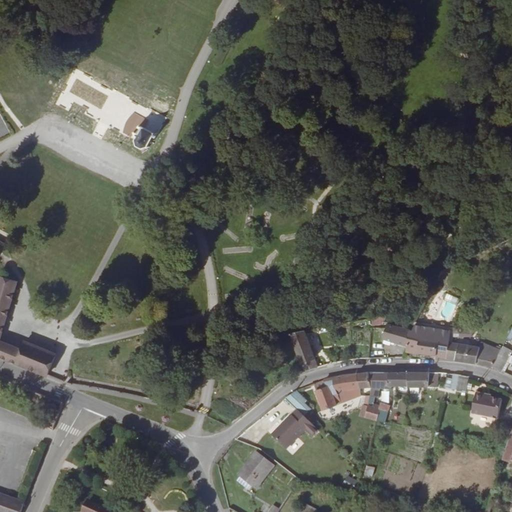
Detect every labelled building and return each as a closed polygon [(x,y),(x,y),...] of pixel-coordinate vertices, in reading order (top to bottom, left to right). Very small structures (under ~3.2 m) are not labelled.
[(70,80),(55,105),(68,112),(74,101),(87,109),(84,114),(111,130),(112,129),(122,134),(125,129),(138,137),(136,140),(135,140),(136,141),(138,145),(137,146),(138,147),(139,146),(142,148),(142,150),(143,150),(143,148),(148,147),(148,148),(149,147),(149,145),(150,142),(151,143),(149,142),(153,135),(156,136),(166,118),(149,109),(148,111),(91,80),(93,77),(75,68),(69,79),(70,80)] [(448,268),(441,271),(435,283),(443,287),(452,270),(448,268)] [(0,337),(17,282),(0,276),(0,356),(48,375),(56,355),(25,342),(21,352),(0,343),(0,337)] [(416,320),(411,330),(410,330),(409,334),(407,347),(406,351),(446,357),(448,342),(452,343),(453,335),(454,329),(422,324),(422,322),(416,320)] [(315,359),(305,332),(292,334),(306,371),(318,367),(314,359),(315,359)] [(409,334),(400,332),(398,345),(407,347),(409,334)] [(501,351),(493,367),(497,369),(502,372),(510,355),(511,351),(511,350),(508,349),(511,339),(511,337),(508,336),(501,351)] [(446,357),(445,359),(468,363),(493,367),(501,351),(481,344),(480,347),(452,343),(448,342),(446,357)] [(371,387),(370,372),(358,374),(345,375),(348,390),(357,388),(371,387)] [(391,386),(389,373),(381,373),(370,372),(371,387),(370,396),(374,397),(375,391),(379,391),(379,388),(391,388),(391,386)] [(399,373),(389,373),(391,386),(396,386),(408,385),(408,373),(399,373)] [(437,387),(439,373),(423,373),(408,373),(408,385),(408,387),(426,387),(437,387)] [(348,390),(345,375),(329,379),(324,380),(314,384),(317,391),(316,391),(323,410),(337,405),(342,404),(337,392),(348,390)] [(469,379),(470,377),(454,375),(453,379),(451,389),(466,391),(469,379)] [(451,389),(453,379),(447,378),(445,388),(451,389)] [(306,401),(296,391),(285,398),(286,398),(298,410),(304,416),(311,409),(304,402),(306,401)] [(485,394),(476,392),(472,412),(498,418),(502,400),(485,396),(485,394)] [(511,421),(511,400),(510,409),(503,408),(501,419),(511,421)] [(377,420),(385,422),(390,405),(381,402),(379,406),(375,404),(374,407),(368,406),(365,417),(377,420)] [(286,449),(305,430),(312,436),(318,430),(304,416),(298,410),(292,415),(291,415),(272,435),(286,449)] [(255,489),(274,465),(257,452),(239,475),(240,477),(252,486),(255,489)] [(252,486),(240,477),(237,481),(249,490),(252,486)] [(0,494),(0,511),(20,511),(24,503),(0,494)] [(110,511),(88,501),(83,511),(110,511)] [(314,511),(316,510),(304,503),(298,511),(314,511)]
